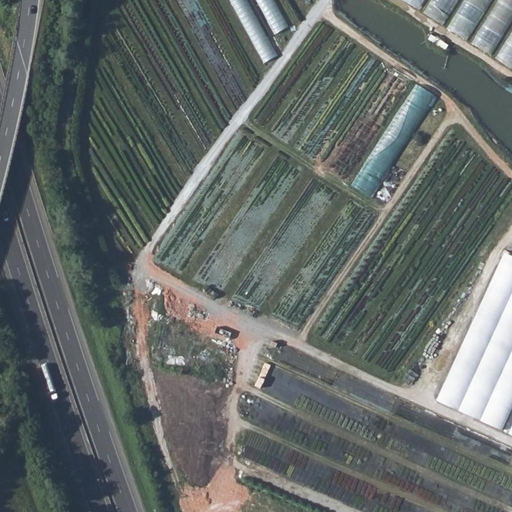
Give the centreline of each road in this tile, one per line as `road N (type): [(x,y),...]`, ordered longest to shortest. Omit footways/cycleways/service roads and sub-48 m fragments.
road 1 (trunk): [(128,511),(0,118)]
road 2 (trunk): [(0,212),(100,511)]
road 3 (unknown): [(511,239),(416,399),(511,444)]
road 4 (trunk): [(0,162),(30,0)]
